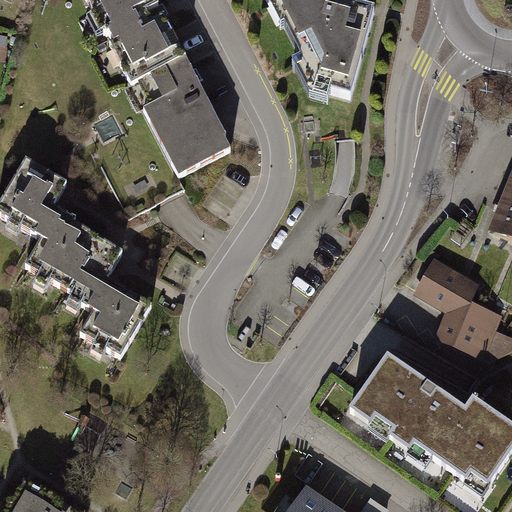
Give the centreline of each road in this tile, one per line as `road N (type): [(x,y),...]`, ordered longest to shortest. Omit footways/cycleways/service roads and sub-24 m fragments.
road 1 (residential): [(275,404),(216,363),(205,333),(213,302),(281,182),(283,155),(268,105),(212,0)]
road 2 (tertiary): [(275,404),(399,219),(433,74),(464,34)]
road 3 (tertiary): [(200,511),(275,404)]
